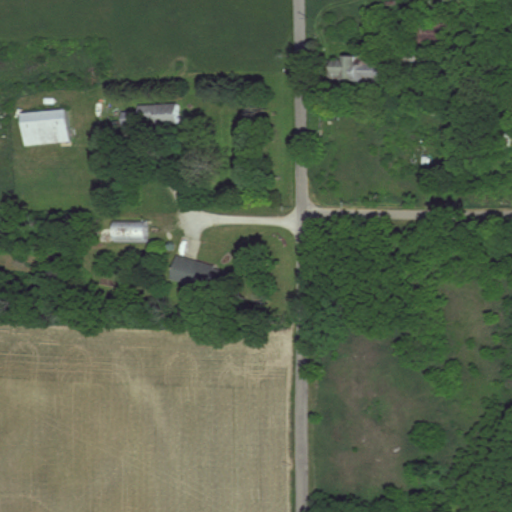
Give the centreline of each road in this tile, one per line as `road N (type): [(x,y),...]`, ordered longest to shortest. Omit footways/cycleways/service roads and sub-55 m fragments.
road 1 (tertiary): [(301,0),(301,511)]
road 2 (residential): [(511,212),(305,211)]
